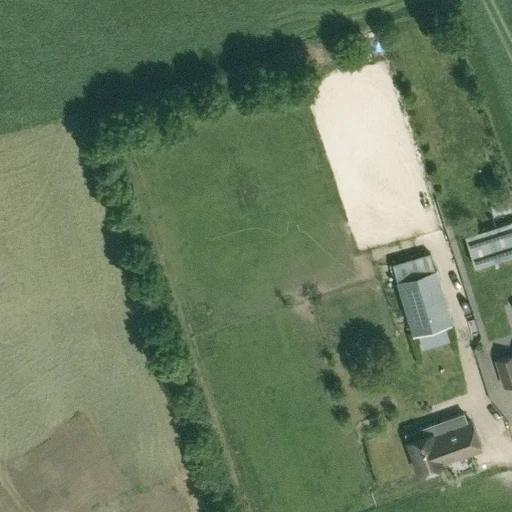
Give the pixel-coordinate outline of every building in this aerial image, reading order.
[(419,159),(424,185),(436,183),(431,156),(419,159)] [(438,183),(428,186),(435,203),(444,199),(438,183)] [(511,221),(489,229),(465,237),(475,266),(499,258),(511,253),(511,221)] [(396,279),(412,334),(452,322),(436,268),(396,279)] [(511,355),(497,360),(505,386),(511,383),(511,355)] [(62,418),(72,416),(67,393),(57,395),(62,418)] [(472,421),(433,435),(432,432),(408,441),(419,473),(444,465),(443,462),(482,448),(472,421)] [(83,456),(75,458),(80,481),(89,479),(83,456)]
